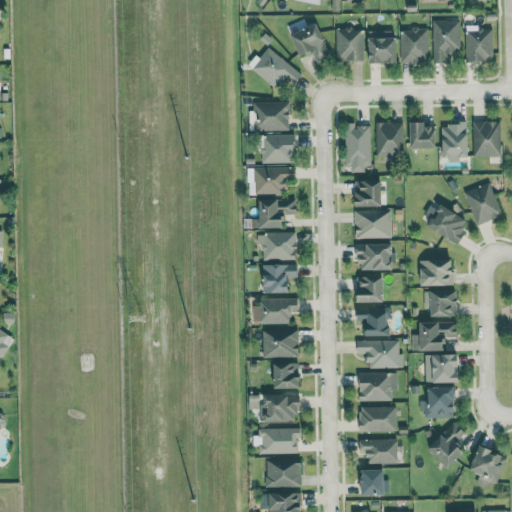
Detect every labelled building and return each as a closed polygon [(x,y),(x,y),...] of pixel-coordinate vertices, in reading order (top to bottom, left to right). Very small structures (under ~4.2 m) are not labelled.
[(461,52),(460,20),(432,21),(433,63),(451,63),(451,53),(461,52)] [(293,31),(299,56),(312,53),(314,63),(328,60),(319,25),(293,31)] [(493,62),(494,29),(478,28),(478,25),(466,25),(465,61),(493,62)] [(364,60),(364,28),(336,28),(336,61),(364,60)] [(401,28),(400,62),(428,63),(428,29),(401,28)] [(398,37),(391,37),(391,31),(370,30),(369,62),(398,63),(398,37)] [(252,68),(280,89),(287,80),(293,85),(302,73),(268,47),(252,68)] [(290,101),(254,102),(255,130),(290,130),(290,101)] [(501,156),(501,119),(472,120),(473,156),(501,156)] [(403,121),(376,122),(377,156),(404,156),(403,121)] [(436,148),(437,121),(411,121),(410,147),(436,148)] [(370,125),(356,125),(356,122),(347,122),(347,172),(370,172),(370,125)] [(468,156),(469,123),(443,123),(442,160),(460,160),(460,156),(468,156)] [(261,163),(296,162),(295,134),(264,134),(265,147),(261,147),(261,163)] [(256,195),(286,194),(286,180),(296,179),(296,166),(255,167),(256,195)] [(383,180),(356,181),(356,206),(383,205),(383,180)] [(464,191),(475,225),(502,216),(491,182),(464,191)] [(260,200),(260,227),(285,226),(285,214),(297,213),(297,198),(260,200)] [(429,221),(427,224),(456,243),(470,222),(440,203),(437,209),(431,205),(422,217),(429,221)] [(390,210),(355,210),(356,238),(391,237),(390,210)] [(297,232),(260,233),(261,259),(298,259),(297,232)] [(361,269),(394,269),(393,243),(355,244),(355,256),(361,256),(361,269)] [(454,259),(420,259),(421,285),(454,284),(454,259)] [(263,264),(263,293),(291,292),(290,277),(298,277),(298,263),(263,264)] [(384,301),(384,275),(357,276),(358,302),(384,301)] [(425,307),(431,307),(432,316),(457,316),(457,290),(424,290),(425,307)] [(298,297),(260,298),(260,305),(253,305),(254,323),(290,322),(290,312),(299,311),(298,297)] [(357,307),(358,324),(365,324),(365,336),(391,335),(390,321),(391,321),(391,306),(357,307)] [(446,351),(446,336),(458,336),(458,322),(421,321),(421,334),(412,334),(411,350),(446,351)] [(263,357),(299,356),(299,328),(262,329),(263,357)] [(0,358),(1,359),(13,340),(0,332),(0,358)] [(357,340),(358,352),(368,352),(368,367),(400,367),(400,339),(357,340)] [(461,381),(459,353),(425,354),(426,383),(461,381)] [(300,362),(274,363),(275,388),(301,388),(300,362)] [(391,390),(398,389),(397,371),(359,372),(360,401),(392,401),(391,390)] [(421,417),(455,418),(456,387),(426,386),(426,400),(421,400),(421,417)] [(265,421),(299,420),(299,393),(261,394),(261,395),(249,395),(250,409),(265,408),(265,421)] [(360,431),(396,430),(396,406),(360,407),(360,431)] [(466,432),(454,421),(428,448),(449,468),(465,451),(456,442),(466,432)] [(298,452),(298,437),(301,437),(301,427),(259,428),(259,453),(298,452)] [(359,453),(368,453),(368,463),(397,463),(396,438),(359,439),(359,453)] [(507,455),(479,446),(471,471),(480,474),(476,484),(488,488),(491,481),(498,484),(507,455)] [(301,458),(265,459),(266,487),(302,486),(301,458)] [(385,469),(361,470),(362,495),(385,494),(385,469)] [(270,492),(269,511),(301,511),(302,493),(270,492)]
